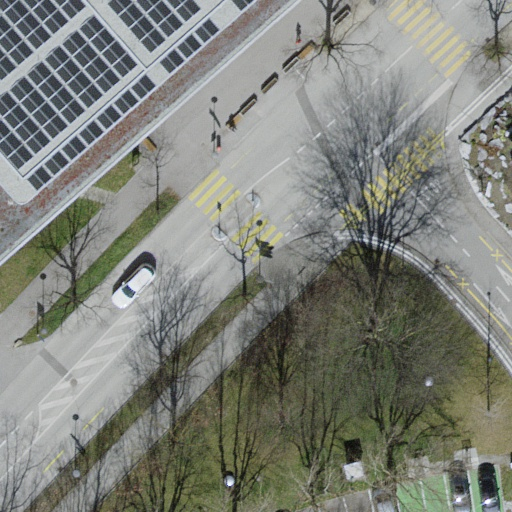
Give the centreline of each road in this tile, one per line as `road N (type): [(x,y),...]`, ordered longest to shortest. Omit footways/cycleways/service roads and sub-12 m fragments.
road 1 (unclassified): [(0,466),(337,110)]
road 2 (residential): [(337,110),(511,305)]
road 3 (unclassified): [(337,110),(462,0)]
